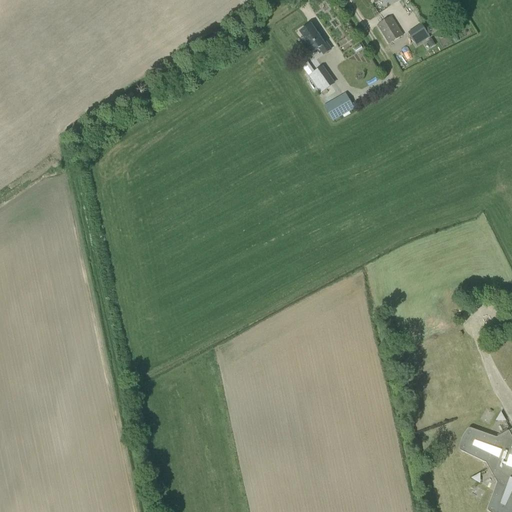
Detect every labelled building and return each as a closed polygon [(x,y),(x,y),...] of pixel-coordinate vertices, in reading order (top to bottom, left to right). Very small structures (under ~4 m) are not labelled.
[(388,45),(403,36),(391,17),(377,26),(388,45)] [(313,29),(310,25),(299,32),(303,38),(300,41),(309,55),(319,49),(322,54),(330,49),(315,27),(313,29)] [(424,30),(421,25),(408,33),(416,46),(429,37),(428,35),(424,30)] [(431,48),(436,45),(433,40),(428,43),(431,48)] [(308,77),(321,94),(335,84),(323,67),(308,77)] [(339,118),(354,109),(345,94),(330,103),(339,118)] [(511,511),(511,437),(509,431),(496,438),(470,429),(469,429),(467,430),(463,437),(463,438),(463,440),(466,442),(461,451),(486,463),(497,483),(488,508),(488,509),(487,510),(488,511),(489,511),(488,511),(511,511)]
